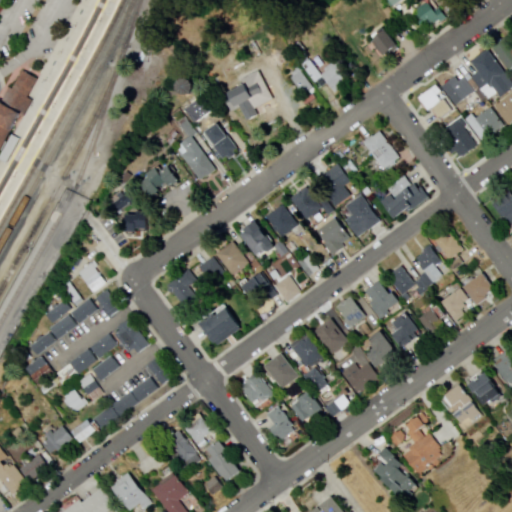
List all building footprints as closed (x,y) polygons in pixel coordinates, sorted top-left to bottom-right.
[(381,0),(391,10),(402,0),(381,0)] [(392,0),(421,0),(419,5),(409,3),(400,9),(392,0)] [(432,3),(438,13),(442,10),(448,20),(432,29),(429,24),(424,27),(418,17),(421,15),(418,11),(432,3)] [(372,58),(391,53),(385,30),(366,35),(372,58)] [(376,44),(390,33),(404,50),(390,61),(376,44)] [(298,45),(302,43),(309,54),(306,56),(298,45)] [(511,69),(500,52),(511,43),(511,69)] [(364,49),(370,46),(373,51),(367,54),(364,49)] [(485,49),(511,86),(499,96),(495,91),(485,98),(468,75),(474,71),(467,63),(485,49)] [(216,63),(227,56),(234,67),(223,74),(216,63)] [(305,67),(312,62),(325,80),(318,85),(305,67)] [(328,72),(339,64),(353,84),(337,96),(325,78),(330,75),(328,72)] [(35,77),(25,96),(30,99),(18,122),(14,120),(0,145),(0,99),(7,86),(10,87),(20,69),(35,77)] [(294,81),(304,74),(315,89),(306,96),(294,81)] [(228,94),(259,78),(269,98),(255,105),(260,116),(250,121),(244,109),(234,114),(229,104),(232,102),(228,94)] [(467,79),(477,93),(457,107),(444,88),(458,78),(461,83),(467,79)] [(434,84),(440,92),(434,96),(438,101),(425,111),(415,97),(434,84)] [(511,97),(511,120),(501,106),(511,97)] [(439,119),(431,108),(441,101),(449,112),(439,119)] [(488,107),(501,124),(479,140),(464,120),(470,115),(474,119),(488,107)] [(461,122),(476,142),(459,155),(443,135),(461,122)] [(182,127),(188,123),(198,136),(191,141),(182,127)] [(367,144),(384,130),(405,157),(396,164),(398,167),(388,174),(385,171),(387,169),(367,144)] [(213,146),(231,135),(243,154),(226,165),(213,146)] [(181,149),(196,139),(219,173),(204,183),(181,149)] [(336,167),(343,176),(351,187),(347,190),(354,198),(341,208),(319,180),(336,167)] [(165,174),(173,169),(183,184),(175,190),(165,174)] [(145,188),(153,183),(150,179),(152,177),(160,172),(168,183),(159,189),(166,199),(156,206),(145,188)] [(389,187),(407,174),(415,184),(419,181),(432,198),(411,213),(409,210),(397,219),(385,203),(384,202),(395,195),(389,187)] [(311,186),(323,202),(326,200),(331,206),(311,221),(295,199),(308,188),(311,186)] [(115,206),(122,202),(119,198),(131,190),(139,203),(121,215),(115,206)] [(511,190),(511,220),(509,217),(506,220),(496,206),(509,198),(506,195),(511,190)] [(365,195),(384,221),(361,237),(348,220),(356,215),(350,207),(365,195)] [(269,217),(286,204),(307,231),(300,237),(295,230),(285,237),(269,217)] [(130,237),(131,219),(141,219),(141,215),(153,215),(152,233),(141,232),(141,237),(130,237)] [(323,228),(340,216),(355,238),(346,244),(348,247),(335,256),(328,245),(332,241),(329,237),(323,228)] [(260,223),(275,244),(259,256),(244,234),(251,229),(252,229),(260,223)] [(439,243),(450,236),(452,239),(456,237),(467,252),(452,262),(439,243)] [(217,252),(233,240),(250,262),(234,274),(217,252)] [(277,247),(284,242),(291,252),(284,257),(277,247)] [(288,246),(294,242),(299,249),(293,253),(288,246)] [(435,246),(447,263),(441,267),(447,276),(430,288),(424,279),(431,275),(421,261),(428,256),(425,252),(435,246)] [(313,279),(300,262),(311,254),(323,271),(313,279)] [(289,259),(294,256),(298,262),(293,266),(289,259)] [(453,265),(462,258),(467,264),(457,271),(453,265)] [(216,284),(213,280),(210,282),(201,269),(215,259),(227,275),(216,284)] [(80,274),(96,261),(100,266),(97,269),(107,282),(94,292),(80,274)] [(396,273),(405,266),(419,285),(405,296),(395,282),(399,278),(396,273)] [(271,275),(278,270),(283,277),(276,282),(271,275)] [(202,282),(194,289),(198,295),(184,305),(171,288),(193,271),(202,282)] [(276,284),(289,274),(303,292),(291,302),(276,284)] [(489,275),(497,285),(494,288),(496,291),(489,296),(491,300),(482,307),(469,290),(489,275)] [(245,291),(261,278),(280,302),(263,315),(245,291)] [(64,287),(76,306),(83,301),(71,282),(64,287)] [(372,293),(385,284),(394,296),(397,294),(405,306),(383,322),(372,306),(378,302),(372,293)] [(99,298),(110,289),(123,307),(112,315),(99,298)] [(475,301),(470,305),(472,308),(467,312),(470,317),(460,324),(446,304),(466,289),(475,301)] [(405,298),(410,294),(414,300),(409,303),(405,298)] [(338,307),(354,296),(369,317),(353,329),(338,307)] [(75,312),(93,298),(101,309),(83,323),(75,312)] [(49,314),(56,309),(54,306),(59,302),(61,305),(68,299),(75,309),(56,323),(49,314)] [(453,316),(448,320),(450,323),(445,327),(448,332),(439,339),(424,318),(444,304),(453,316)] [(204,328),(232,308),(247,330),(219,349),(204,328)] [(399,320),(408,313),(411,317),(414,314),(427,333),(406,348),(397,336),(401,333),(400,331),(405,327),(399,320)] [(52,328),(71,314),(80,326),(61,340),(52,328)] [(318,321),(323,327),(333,319),(348,340),(342,344),(344,347),(332,356),(310,327),(318,321)] [(120,333),(134,321),(151,342),(136,354),(120,333)] [(379,335),(386,329),(403,352),(381,369),(370,354),(379,347),(373,339),(379,335)] [(35,345),(52,332),(59,341),(41,354),(35,345)] [(94,347),(113,333),(121,345),(103,359),(94,347)] [(294,339),(297,344),(310,334),(328,358),(312,371),(302,357),(299,359),(288,344),(294,339)] [(74,363),(93,349),(101,360),(82,374),(74,363)] [(511,352),(511,383),(503,371),(504,370),(498,362),(511,352)] [(43,354),(56,372),(40,384),(26,366),(43,354)] [(287,392),(268,366),(282,355),(302,381),(287,392)] [(121,366),(103,380),(96,372),(115,357),(121,366)] [(151,367),(161,360),(174,378),(165,385),(151,367)] [(358,393),(348,380),(369,363),(380,376),(358,393)] [(307,377),(318,368),(330,385),(319,393),(307,377)] [(248,377),(257,370),(279,396),(262,410),(242,386),(251,379),(248,377)] [(483,370),(499,390),(482,404),(466,384),(483,370)] [(60,375),(64,372),(70,380),(65,383),(60,375)] [(92,373),(106,393),(94,401),(80,381),(92,373)] [(43,389),(60,377),(65,384),(47,396),(43,389)] [(134,391),(153,378),(161,389),(142,403),(134,391)] [(76,414),(64,394),(76,387),(82,398),(86,396),(91,404),(76,414)] [(444,401),(461,389),(483,419),(466,431),(444,401)] [(308,426),(297,410),(304,405),(300,399),(310,392),(325,414),(308,426)] [(114,406),(133,393),(141,403),(122,417),(114,406)] [(331,408),(339,402),(345,411),(337,416),(331,408)] [(272,414),(284,406),(301,431),(282,444),(273,431),(280,426),(272,414)] [(98,419),(114,408),(121,418),(105,429),(98,419)] [(202,412),(218,433),(202,446),(186,424),(202,412)] [(408,456),(417,451),(414,447),(419,444),(413,434),(418,430),(414,424),(424,417),(430,425),(423,430),(428,438),(434,435),(445,451),(441,454),(443,458),(427,468),(429,471),(421,476),(408,456)] [(84,443),(76,431),(92,420),(100,431),(84,443)] [(57,434),(66,427),(76,440),(55,457),(45,445),(51,440),(47,436),(54,431),(57,434)] [(16,432),(23,428),(30,438),(22,443),(16,432)] [(182,430),(204,459),(191,468),(181,456),(177,459),(164,443),(182,430)] [(393,439),(404,431),(410,439),(399,447),(393,439)] [(0,444),(10,458),(5,461),(0,465),(0,444)] [(229,444),(236,453),(231,457),(245,475),(232,484),(211,458),(229,444)] [(387,453),(393,448),(409,465),(405,469),(411,476),(413,474),(423,485),(412,495),(406,488),(397,495),(384,481),(387,478),(379,469),(387,462),(391,467),(395,463),(387,453)] [(24,468),(44,454),(54,469),(34,483),(24,468)] [(0,473),(0,465),(5,462),(10,470),(16,465),(30,486),(15,496),(0,473)] [(133,473),(157,506),(149,511),(144,505),(135,511),(116,486),(133,473)] [(181,475),(194,493),(183,501),(190,511),(171,511),(168,508),(170,506),(161,493),(169,486),(168,485),(181,475)] [(214,499),(205,486),(216,477),(226,491),(214,499)] [(85,503),(106,488),(119,507),(111,511),(67,511),(83,501),(85,503)] [(308,511),(329,495),(343,511),(308,511)]
